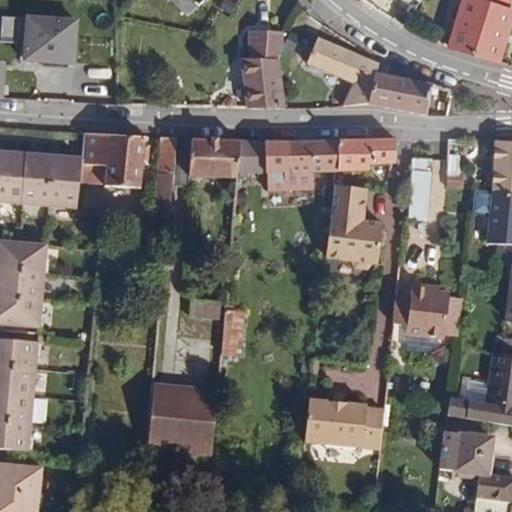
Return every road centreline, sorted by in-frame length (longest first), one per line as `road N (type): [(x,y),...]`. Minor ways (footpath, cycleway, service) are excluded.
road 1 (residential): [(0,111),(262,128),(511,119)]
road 2 (residential): [(511,89),(402,53),(328,0)]
